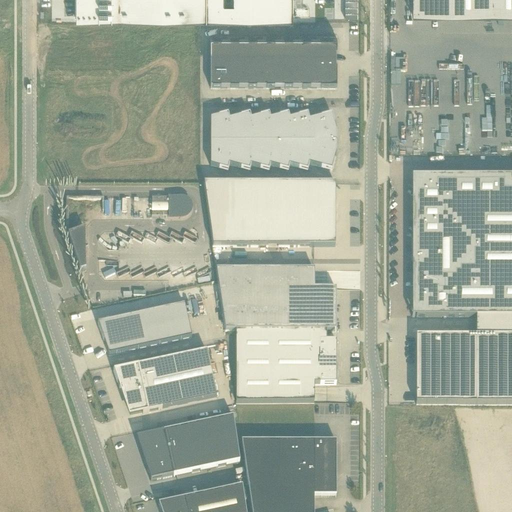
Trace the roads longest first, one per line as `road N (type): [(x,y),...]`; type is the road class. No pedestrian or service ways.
road 1 (unclassified): [(377,511),(370,146),(376,0)]
road 2 (residential): [(115,511),(17,212)]
road 3 (residential): [(17,212),(28,185),(28,0)]
road 4 (unknown): [(371,324),(511,323)]
road 5 (unknown): [(377,38),(511,39)]
road 6 (unknown): [(377,511),(334,502),(332,414)]
